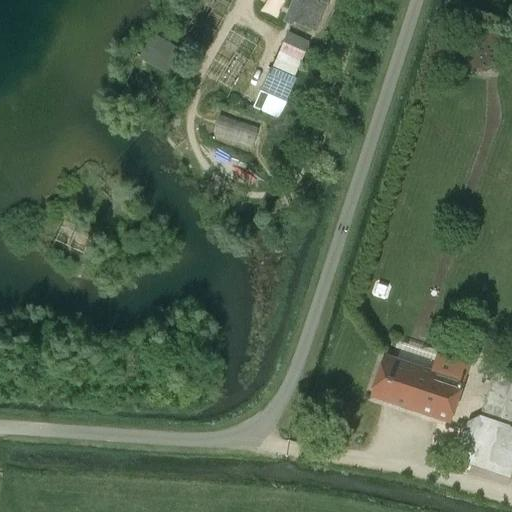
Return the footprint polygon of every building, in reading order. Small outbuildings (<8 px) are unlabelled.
[(329,0),(293,0),(286,19),(316,31),(327,6),(327,5),(329,0)] [(297,78),(309,40),(284,32),(272,70),(297,78)] [(486,59),(473,50),(465,62),(479,71),(486,59)] [(212,137),(256,142),(258,124),(214,119),(212,137)] [(373,395),(451,422),(469,367),(437,356),(432,371),(386,356),(373,395)] [(511,474),(511,374),(496,369),(481,415),(467,422),(451,469),(466,474),(470,463),(511,477),(511,474)]
